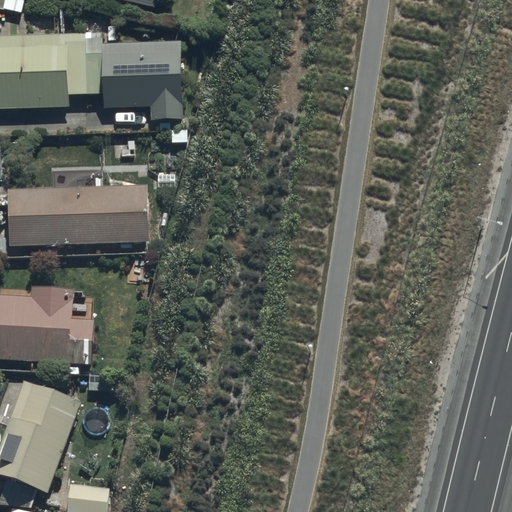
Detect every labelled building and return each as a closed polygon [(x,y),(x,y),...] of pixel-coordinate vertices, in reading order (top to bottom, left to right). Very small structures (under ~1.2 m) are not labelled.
[(50,0),(82,7),(84,0),(85,0),(157,15),(159,0),(50,0)] [(88,40),(0,42),(0,116),(72,114),(72,103),(107,102),(107,114),(152,114),(152,129),(185,129),(182,48),(152,48),(152,43),(111,44),(111,49),(104,49),(104,44),(87,43),(88,40)] [(150,193),(10,197),(11,255),(152,251),(150,193)] [(33,304),(0,302),(0,365),(94,373),(97,328),(75,327),(76,297),(34,294),(33,304)] [(84,408),(26,387),(0,457),(0,485),(49,503),(84,408)] [(108,511),(111,492),(70,489),(68,511),(108,511)]
